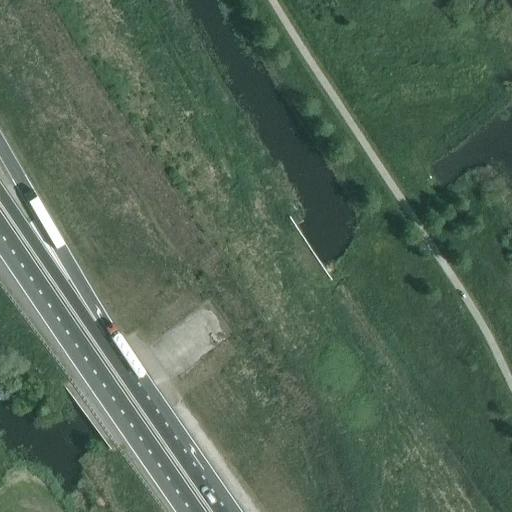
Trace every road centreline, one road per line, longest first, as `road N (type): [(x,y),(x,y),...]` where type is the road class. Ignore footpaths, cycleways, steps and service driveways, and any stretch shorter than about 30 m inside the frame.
road 1 (trunk): [(0,221),(198,511)]
road 2 (trunk): [(99,336),(0,147)]
road 3 (trunk): [(221,511),(99,336)]
road 4 (trunk): [(99,336),(0,190)]
